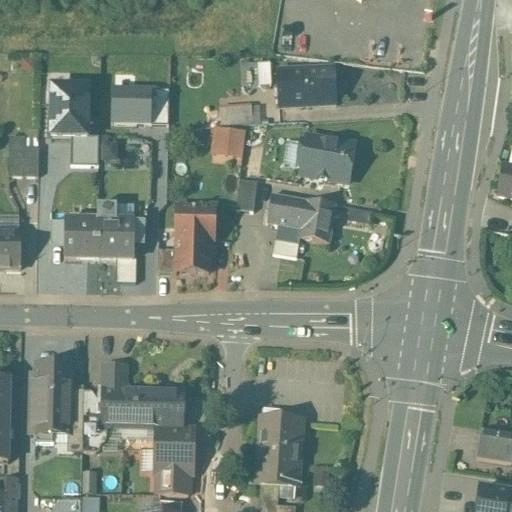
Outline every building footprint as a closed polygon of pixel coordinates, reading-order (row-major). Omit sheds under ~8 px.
[(333,70),(276,73),(278,110),(334,107),(333,70)] [(88,93),(53,93),(52,144),(71,144),(71,169),(97,169),(97,144),(88,144),(88,93)] [(169,95),(114,94),(113,129),(168,130),(169,95)] [(250,109),(219,111),(220,126),(251,124),(250,109)] [(243,134),(214,130),(213,144),(219,145),(226,153),(226,156),(239,158),(243,134)] [(353,147),(306,139),(304,146),(301,146),(296,169),(300,170),(299,177),(326,182),(329,180),(336,181),(336,184),(347,185),(353,147)] [(24,140),(7,140),(7,180),(37,180),(37,151),(23,151),(24,140)] [(240,181),(261,182),(261,164),(241,163),(240,181)] [(511,168),(501,166),(495,198),(511,200),(511,168)] [(252,215),(256,185),(239,182),(235,212),(252,215)] [(335,208),(271,197),(266,227),(276,228),(300,232),(299,241),(329,246),(335,208)] [(198,210),(176,210),(176,243),(176,253),(176,275),(208,276),(208,244),(212,244),(213,218),(217,218),(217,206),(198,205),(198,210)] [(115,209),(96,209),(96,229),(111,229),(111,225),(115,225),(115,209)] [(80,225),(64,225),(64,263),(96,263),(96,229),(80,229),(80,225)] [(115,225),(111,225),(111,229),(96,229),(96,263),(132,264),(133,225),(115,225)] [(300,232),(276,228),(274,243),(298,247),(299,241),(300,232)] [(18,237),(0,236),(0,272),(18,273),(18,237)] [(176,253),(157,253),(156,277),(176,277),(176,275),(176,253)] [(70,369),(36,368),(36,385),(29,384),(29,407),(29,430),(69,430),(70,393),(70,369)] [(126,370),(105,370),(104,391),(104,392),(101,432),(155,434),(183,434),(184,394),(126,392),(126,370)] [(83,393),(70,393),(69,430),(83,430),(83,421),(83,393)] [(96,421),(83,421),(83,430),(82,456),(95,457),(96,421)] [(300,424),(260,421),(256,487),(278,488),(295,489),(300,424)] [(511,456),(511,436),(480,431),(475,461),(510,467),(511,456)] [(183,434),(155,434),(154,475),(158,476),(189,476),(193,476),(194,434),(183,434)] [(96,464),(86,464),(85,497),(95,497),(96,464)] [(189,476),(158,476),(157,499),(188,500),(189,476)] [(0,496),(0,511),(16,511),(17,483),(5,482),(5,497),(0,496)] [(278,488),(260,487),(259,507),(258,507),(257,511),(293,511),(294,510),(276,508),(278,488)] [(506,511),(508,499),(509,497),(479,492),(476,511),(506,511)]
